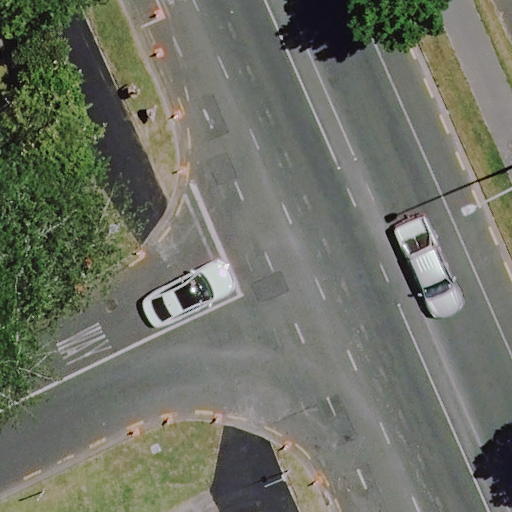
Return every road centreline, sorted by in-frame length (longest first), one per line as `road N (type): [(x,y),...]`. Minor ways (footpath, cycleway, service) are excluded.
road 1 (residential): [(0,413),(372,232)]
road 2 (secondary): [(499,511),(372,232)]
road 3 (secondary): [(372,232),(273,0)]
